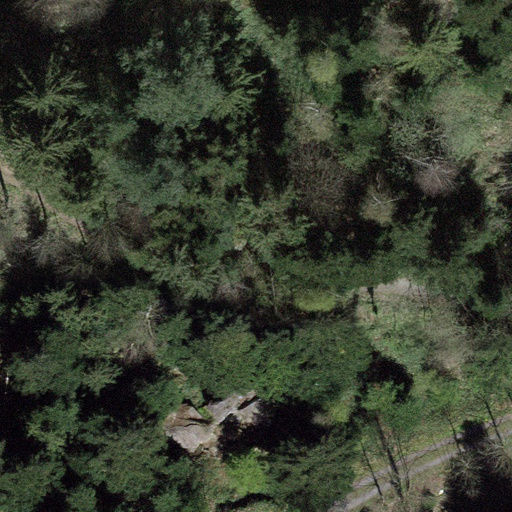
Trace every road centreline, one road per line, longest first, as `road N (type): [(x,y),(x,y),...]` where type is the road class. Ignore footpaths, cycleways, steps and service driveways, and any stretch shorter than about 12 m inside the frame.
road 1 (track): [(511,316),(338,262),(142,218),(0,140)]
road 2 (track): [(511,438),(370,511)]
